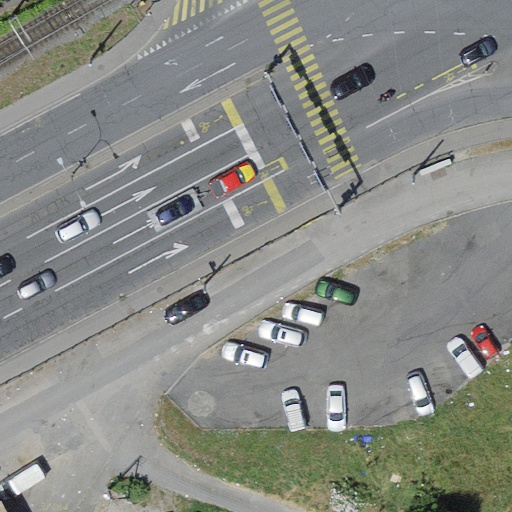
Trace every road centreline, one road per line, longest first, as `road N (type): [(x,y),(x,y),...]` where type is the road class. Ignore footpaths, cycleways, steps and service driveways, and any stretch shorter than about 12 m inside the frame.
road 1 (primary): [(0,285),(511,23)]
road 2 (primary): [(180,81),(0,175)]
road 3 (primary): [(334,0),(180,81)]
